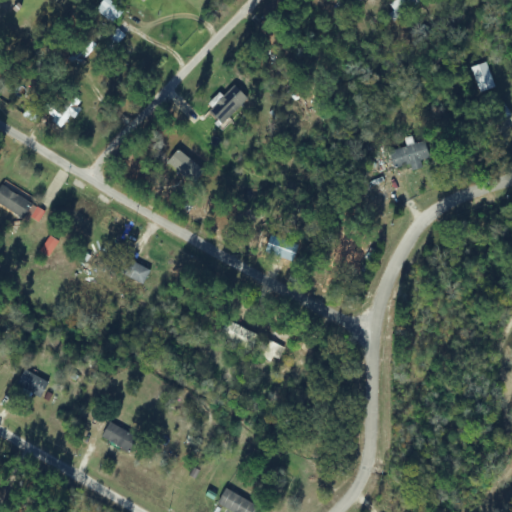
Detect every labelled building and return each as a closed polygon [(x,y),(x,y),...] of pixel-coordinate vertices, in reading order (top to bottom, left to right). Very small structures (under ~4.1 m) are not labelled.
[(103,0),(95,10),(111,24),(122,12),(107,0),(103,0)] [(284,71),(278,65),(265,78),(271,84),(284,71)] [(220,126),(247,99),(232,85),(205,112),(220,126)] [(412,169),(431,162),(423,141),(387,153),(394,171),(410,165),(412,169)] [(1,184),(0,185),(0,205),(24,220),(34,204),(1,184)] [(267,362),(277,346),(267,340),(257,356),(267,362)] [(14,384),(38,399),(48,384),(23,369),(14,384)] [(136,439),(109,422),(100,436),(126,454),(136,439)] [(231,511),(263,511),(265,510),(223,488),(215,504),(231,511)]
